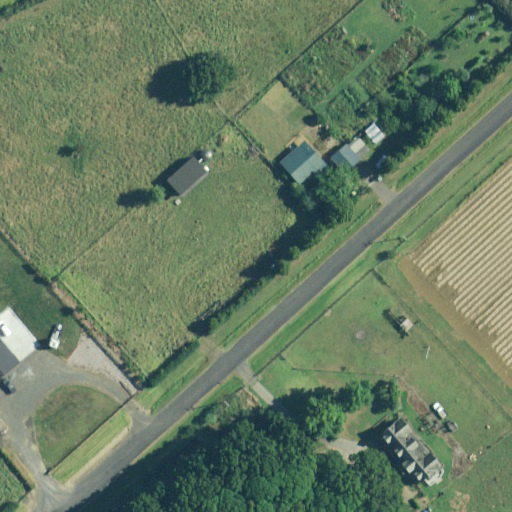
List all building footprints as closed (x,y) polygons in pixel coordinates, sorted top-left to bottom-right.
[(385,137),(374,124),(365,131),(375,144),(385,137)] [(340,142),(332,133),(320,143),(327,152),(340,142)] [(287,150),(290,152),(279,162),(298,185),(312,172),(316,177),(323,171),(328,167),(302,137),(287,150)] [(347,165),(351,169),(371,150),(361,139),(349,150),(344,144),(329,157),(341,170),(347,165)] [(56,407),(37,386),(14,407),(34,429),(56,407)] [(375,436),(393,460),(390,462),(398,473),(401,471),(414,489),(440,469),(401,417),(375,436)]
